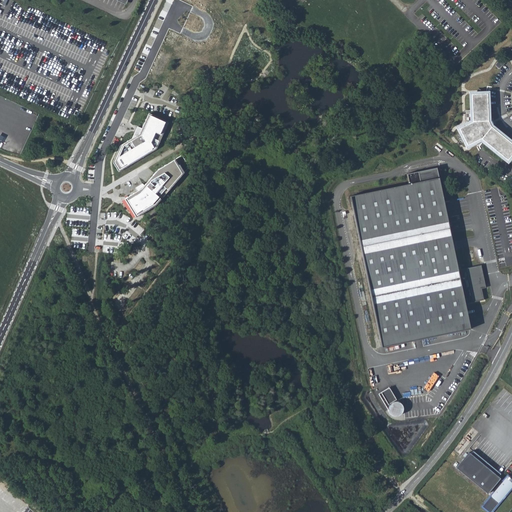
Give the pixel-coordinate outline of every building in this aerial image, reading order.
[(471,95),(472,122),(458,129),(467,146),(481,139),(508,161),(511,155),(511,144),(492,128),(493,126),(493,123),(491,121),(488,120),(487,94),(471,95)] [(140,133),(122,144),(115,161),(119,170),(155,148),(158,140),(154,139),(155,134),(160,136),(167,123),(148,114),(140,133)] [(180,124),(177,132),(182,134),(187,131),(189,127),(180,124)] [(143,188),(127,197),(137,214),(156,204),(161,198),(159,196),(168,187),(170,188),(184,172),(176,159),(160,168),(143,188)] [(383,347),(472,328),(468,303),(482,299),(480,288),(484,287),(480,265),(461,269),(442,176),(441,177),(438,167),(409,173),(411,183),(353,195),(383,347)] [(500,473),(472,450),(470,453),(468,451),(455,467),(487,493),(490,489),(492,490),(494,492),(491,496),(490,495),(481,505),(489,511),(498,502),(498,501),(501,497),(501,498),(505,494),(504,493),(511,484),(506,478),(503,481),(501,480),(499,478),(500,478),(498,476),(500,473)] [(511,477),(507,473),(501,480),(503,481),(506,478),(511,484),(504,493),(505,494),(501,498),(501,497),(498,501),(498,502),(489,511),(481,505),(490,495),(491,496),(494,492),(492,490),(480,506),(487,511),(491,511),(511,487),(511,477)]
